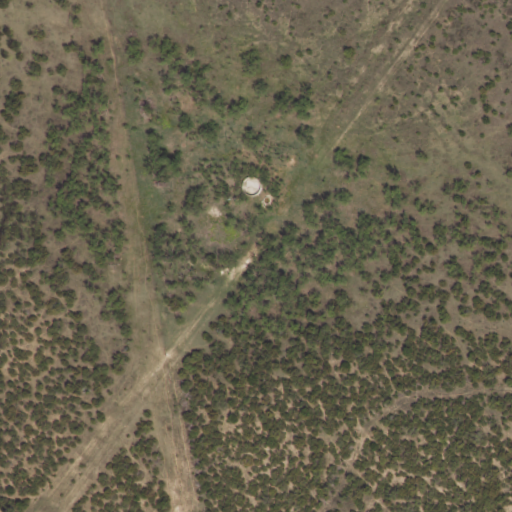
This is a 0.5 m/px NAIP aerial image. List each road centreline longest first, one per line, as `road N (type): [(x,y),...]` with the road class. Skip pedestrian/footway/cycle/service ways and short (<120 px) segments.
road 1 (track): [(511,172),(351,227),(286,262),(206,267),(165,358),(150,511)]
road 2 (track): [(79,0),(95,40),(190,121),(216,176),(221,262)]
